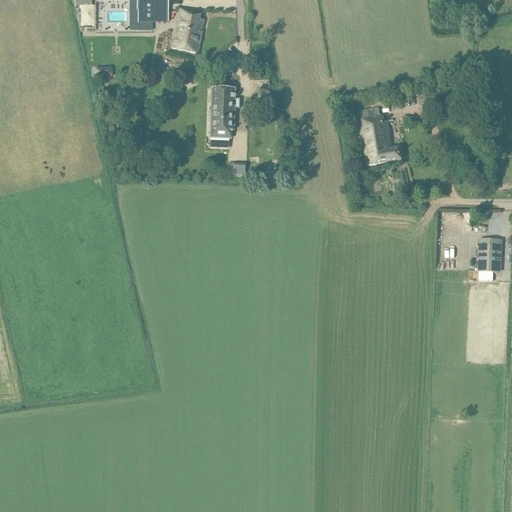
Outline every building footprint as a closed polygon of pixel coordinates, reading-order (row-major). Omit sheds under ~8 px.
[(168,0),(137,0),(138,23),(168,22),(168,0)] [(173,47),(198,51),(203,22),(199,21),(201,13),(181,9),(173,47)] [(96,75),(112,76),(113,67),(97,66),(96,75)] [(257,109),(258,109),(259,113),(274,109),(274,94),(269,93),(269,92),(257,87),(249,98),(257,109)] [(235,89),(211,88),(210,139),(231,140),(231,130),(234,130),(234,109),(240,109),(240,100),(234,99),(235,89)] [(440,102),(438,92),(426,93),(427,104),(440,102)] [(357,112),(366,166),(401,160),(399,148),(393,149),(388,121),(381,122),(379,108),(357,112)] [(233,176),(244,177),(245,163),(233,162),(233,164),(228,163),(227,175),(233,175),(233,176)] [(499,239),(479,239),(478,272),(498,273),(499,239)]
